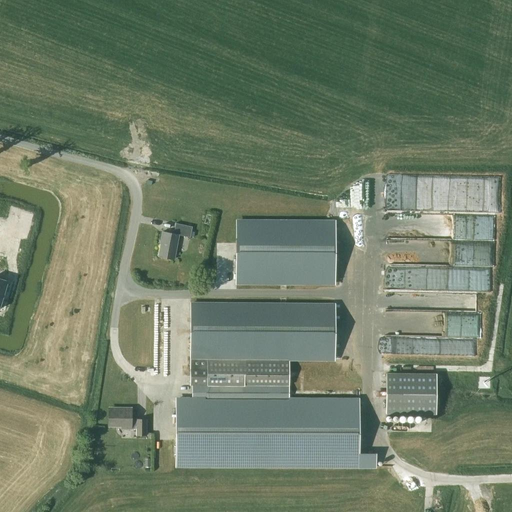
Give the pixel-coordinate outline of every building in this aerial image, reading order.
[(161,255),(178,258),(183,234),(194,236),(196,225),(179,222),(177,231),(165,229),(161,255)] [(219,289),(370,289),(370,224),(219,224),(219,289)] [(290,398),(290,363),(335,363),(335,304),(191,304),(190,372),(191,372),(191,384),(192,386),(192,397),(176,397),(176,468),(359,469),(359,398),(290,398)] [(386,414),(436,414),(437,373),(387,373),(386,414)] [(132,420),(132,408),(122,408),(122,409),(109,409),(108,426),(122,426),(122,429),(131,429),(131,428),(136,428),(136,435),(146,435),(146,419),(137,419),(137,420),(132,420)]
